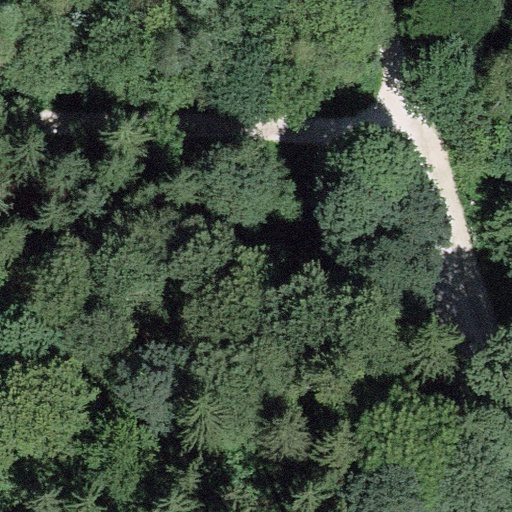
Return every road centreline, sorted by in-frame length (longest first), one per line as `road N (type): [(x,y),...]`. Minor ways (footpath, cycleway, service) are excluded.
road 1 (track): [(511,409),(367,0)]
road 2 (track): [(0,120),(413,131)]
